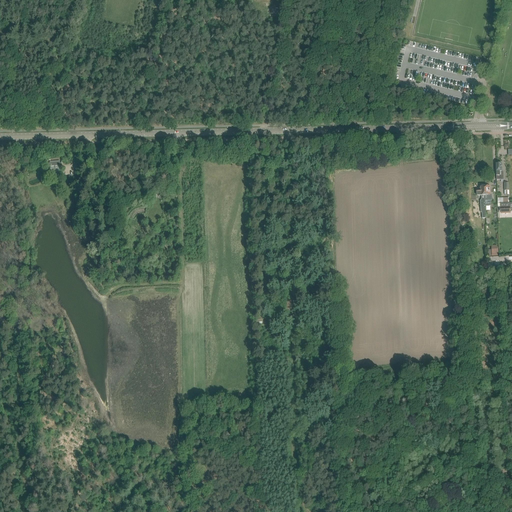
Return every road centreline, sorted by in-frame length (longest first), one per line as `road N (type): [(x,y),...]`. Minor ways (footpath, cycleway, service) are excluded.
road 1 (tertiary): [(0,136),(449,126)]
road 2 (unclassified): [(476,123),(502,0)]
